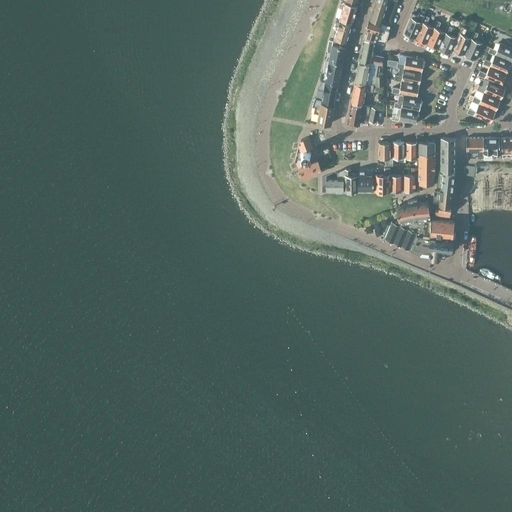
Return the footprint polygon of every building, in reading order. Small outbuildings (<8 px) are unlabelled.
[(339,21),(351,24),(357,4),(345,0),(339,21)] [(375,0),(369,19),(380,23),(387,0),(375,0)] [(403,33),(414,38),(422,21),(421,21),(424,14),(425,11),(421,10),(420,13),(419,12),(418,16),(411,13),(410,16),(403,33)] [(429,17),(424,14),(421,21),(422,21),(414,38),(426,43),(433,26),(426,23),(429,17)] [(379,27),(380,23),(369,19),(363,38),(375,40),(384,42),(388,30),(379,27)] [(433,26),(426,43),(437,48),(445,31),(444,31),(437,28),(440,22),(436,20),(433,26)] [(333,39),(345,44),(351,24),(339,21),(335,22),(334,26),(336,29),(333,39)] [(447,25),(444,31),(445,31),(437,48),(449,53),(451,49),(457,37),(449,33),(452,27),(447,25)] [(459,32),(457,37),(451,49),(463,54),(471,37),(470,37),(463,34),(466,28),(462,25),(459,32)] [(473,30),(470,37),(471,37),(463,54),(475,59),(483,42),(475,39),(478,33),(473,30)] [(359,60),(370,62),(382,64),(383,56),(373,54),(375,40),(363,38),(359,60)] [(326,58),(326,59),(328,59),(341,62),(345,44),(333,39),(331,51),(328,50),(326,58)] [(488,51),(487,51),(494,54),(511,61),(511,57),(511,47),(500,42),(496,49),(490,47),(488,51)] [(494,54),(491,61),(485,58),(482,63),(489,66),(489,65),(506,72),(511,61),(494,54)] [(397,62),(396,67),(400,67),(421,71),(424,58),(418,57),(418,56),(416,55),(415,57),(406,55),(404,63),(398,62),(397,62)] [(325,80),(338,82),(341,62),(328,59),(326,59),(325,59),(326,59),(325,61),(324,61),(323,71),(326,72),(327,72),(325,80)] [(359,60),(355,81),(366,83),(370,62),(359,60)] [(478,74),(477,74),(484,77),(489,79),(500,84),(506,72),(489,65),(489,66),(486,73),(479,70),(478,74)] [(400,67),(399,75),(395,74),(394,79),(401,80),(419,83),(421,71),(400,67)] [(375,75),(375,85),(378,85),(383,85),(383,75),(375,75)] [(321,99),(334,102),(338,82),(325,80),(321,79),(318,89),(323,90),(321,99)] [(500,84),(489,79),(485,87),(479,84),(477,89),(476,89),(483,92),(483,91),(500,99),(505,87),(500,85),(500,84)] [(401,80),(399,88),(392,86),(391,91),(399,93),(403,94),(416,96),(419,83),(401,80)] [(351,100),(350,103),(362,105),(365,89),(372,91),(373,84),(366,83),(355,81),(351,100)] [(483,91),(483,92),(480,98),(474,96),(472,99),(471,100),(478,103),(495,110),(500,99),(483,91)] [(394,105),(394,106),(397,106),(418,110),(421,97),(416,96),(403,94),(402,102),(395,101),(394,105)] [(317,121),(330,123),(334,102),(321,99),(315,98),(312,106),(317,107),(316,113),(319,113),(317,121)] [(347,122),(359,124),(361,112),(367,114),(369,106),(362,105),(350,103),(347,122)] [(478,103),(475,110),(469,107),(466,112),(473,115),(489,122),(495,110),(478,103)] [(371,106),(369,120),(375,121),(378,107),(371,106)] [(397,106),(396,114),(392,113),(391,118),(398,120),(398,119),(416,123),(418,110),(397,106)] [(511,135),(501,137),(502,152),(502,153),(511,152),(510,149),(511,148),(511,135)] [(302,159),(303,159),(305,160),(307,159),(308,158),(309,158),(309,157),(310,156),(310,155),(310,154),(310,153),(309,152),(309,151),(308,151),(308,150),(307,150),(307,149),(312,147),(308,137),(300,139),(302,143),(298,144),(301,151),(301,152),(300,152),(300,153),(300,154),(300,155),(300,156),(300,157),(301,158),(302,159)] [(441,137),(440,153),(455,154),(455,137),(441,137)] [(466,137),(466,150),(477,149),(483,149),(483,137),(466,137)] [(483,149),(483,152),(492,152),(493,152),(502,152),(501,137),(483,137),(483,149)] [(392,157),(392,148),(390,148),(390,141),(378,141),(378,157),(385,157),(385,164),(392,164),(392,157)] [(392,141),(392,148),(392,157),(403,157),(403,141),(392,141)] [(403,141),(403,157),(412,157),(412,159),(418,159),(418,153),(418,149),(416,149),(416,141),(405,141),(403,141)] [(418,141),(418,149),(418,153),(434,153),(434,141),(418,141)] [(418,153),(418,159),(418,174),(418,190),(419,190),(419,189),(432,186),(433,183),(433,173),(434,173),(434,153),(418,153)] [(455,154),(440,153),(440,170),(455,170),(455,154)] [(305,160),(303,159),(296,162),(298,167),(302,178),(310,175),(309,173),(320,169),(317,160),(310,162),(308,158),(307,159),(305,160)] [(325,158),(318,161),(320,169),(321,171),(328,168),(325,158)] [(476,165),(465,165),(463,173),(475,174),(477,165),(476,165)] [(389,190),(390,173),(390,167),(384,167),(384,173),(375,173),(375,189),(389,190)] [(345,190),(344,168),(337,171),(337,177),(326,177),(325,190),(343,190),(345,190)] [(357,173),(350,173),(350,168),(344,168),(345,190),(357,190),(357,173)] [(357,169),(357,173),(357,190),(372,190),(372,173),(365,173),(365,169),(357,169)] [(437,182),(437,187),(440,187),(453,189),(454,173),(445,171),(438,171),(437,182)] [(390,173),(389,190),(402,190),(402,173),(390,173)] [(403,174),(403,190),(407,190),(410,191),(411,190),(414,190),(418,190),(418,174),(403,174)] [(453,189),(440,187),(440,190),(434,190),(433,199),(438,200),(438,203),(451,204),(453,189)] [(419,215),(417,201),(416,199),(406,200),(407,203),(409,217),(419,215)] [(419,215),(429,213),(430,213),(427,200),(417,201),(419,215)] [(438,203),(438,200),(436,200),(434,214),(450,216),(451,204),(438,203)] [(409,217),(407,203),(396,205),(398,219),(409,217)] [(429,213),(419,215),(409,217),(398,219),(397,223),(391,221),(384,237),(410,248),(415,235),(422,235),(424,219),(431,219),(429,213)] [(424,219),(422,235),(452,238),(454,221),(431,219),(424,219)] [(452,238),(422,235),(415,235),(410,248),(428,256),(445,258),(446,249),(451,250),(452,238)]
